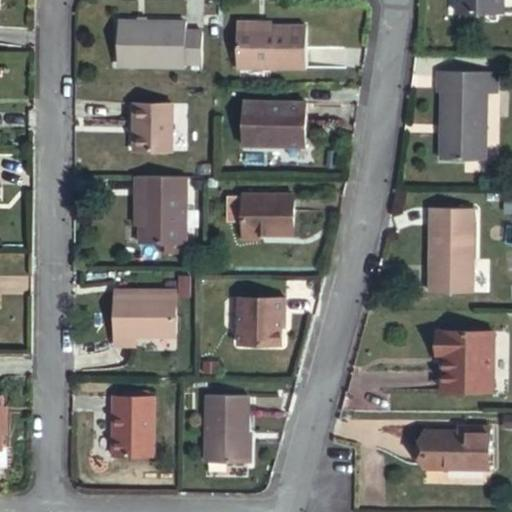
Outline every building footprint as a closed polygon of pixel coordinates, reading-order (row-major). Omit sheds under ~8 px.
[(455,0),(456,12),(501,10),(500,0),(455,0)] [(185,33),(185,24),(119,24),(119,64),(142,64),(142,69),(185,69),(185,65),(202,65),(202,34),(185,33)] [(259,30),(259,24),(238,24),(238,70),(303,70),(303,30),(272,30),(259,30)] [(493,72),(435,71),(436,93),(440,93),(440,159),(483,158),(483,94),(493,93),(493,72)] [(175,104),(138,105),(138,153),(174,153),(175,104)] [(307,105),(245,105),(245,150),(307,151),(307,105)] [(187,177),(137,177),(137,197),(142,197),(142,227),(143,245),(187,246),(187,177)] [(294,236),(293,197),(243,197),(243,240),(261,241),(261,236),(294,236)] [(470,204),(428,205),(428,290),(470,290),(470,204)] [(283,319),(287,318),(287,299),(241,299),(240,346),(282,347),(283,319)] [(177,340),(177,300),(117,300),(117,340),(177,340)] [(490,329),(439,328),(439,353),(446,353),(446,387),(490,387),(490,329)] [(252,398),(211,397),(211,465),(251,465),(252,398)] [(157,398),(117,398),(117,459),(157,460),(157,398)] [(7,418),(7,412),(7,400),(0,400),(0,453),(7,454),(7,440),(11,440),(11,418),(7,418)] [(462,429),(455,427),(422,428),(422,465),(487,466),(487,423),(463,423),(462,429)]
